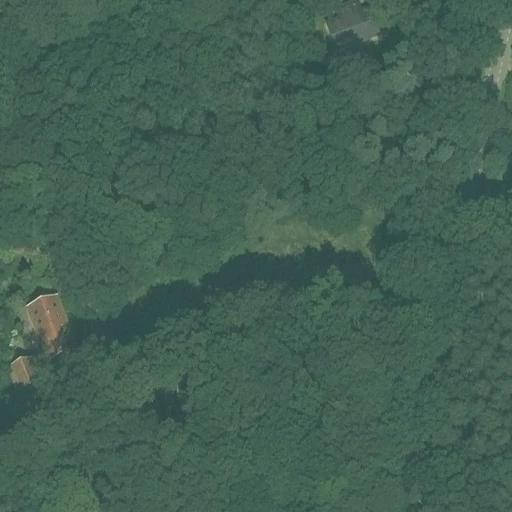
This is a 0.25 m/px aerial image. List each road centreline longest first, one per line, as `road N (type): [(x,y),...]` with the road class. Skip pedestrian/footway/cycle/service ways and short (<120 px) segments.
road 1 (tertiary): [(391,511),(509,0)]
road 2 (unclassified): [(0,103),(175,0)]
